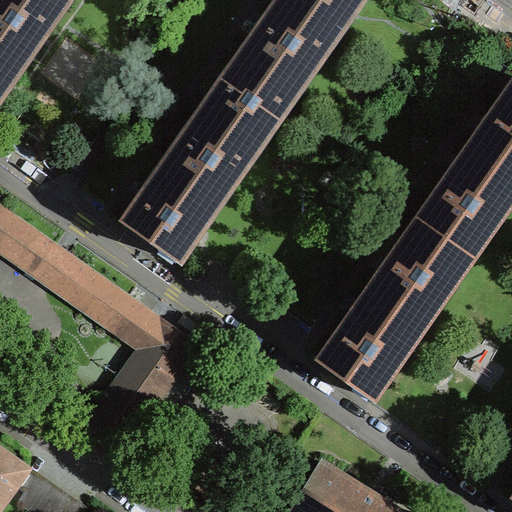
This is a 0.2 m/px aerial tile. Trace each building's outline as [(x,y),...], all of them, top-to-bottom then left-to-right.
[(61,9),(47,0),(0,0),(0,52),(20,67),(61,9)] [(67,0),(47,0),(61,9),(67,0)] [(297,89),(338,32),(292,0),(279,0),(264,22),(243,52),(297,89)] [(360,0),(292,0),(338,32),(360,0)] [(0,95),(20,67),(0,52),(0,95)] [(297,89),(243,52),(226,76),(203,109),(257,147),(297,89)] [(511,87),(481,130),(469,148),(511,177),(511,87)] [(257,147),(203,109),(181,140),(162,167),(216,205),(257,147)] [(419,219),(471,256),(511,197),(511,177),(469,148),(459,162),(419,219)] [(178,259),(216,205),(162,167),(144,193),(124,221),(178,259)] [(142,347),(91,420),(128,446),(154,409),(151,407),(196,343),(162,318),(160,320),(138,305),(60,250),(0,207),(0,248),(109,325),(110,324),(142,347)] [(471,256),(419,219),(387,264),(368,291),(420,328),(471,256)] [(420,328),(368,291),(354,311),(320,359),(372,396),(420,328)] [(0,505),(15,484),(25,491),(19,499),(36,511),(82,511),(86,508),(0,447),(0,505)] [(403,511),(382,499),(381,501),(371,495),(360,488),(361,486),(320,460),(292,505),(303,511),(403,511)]
